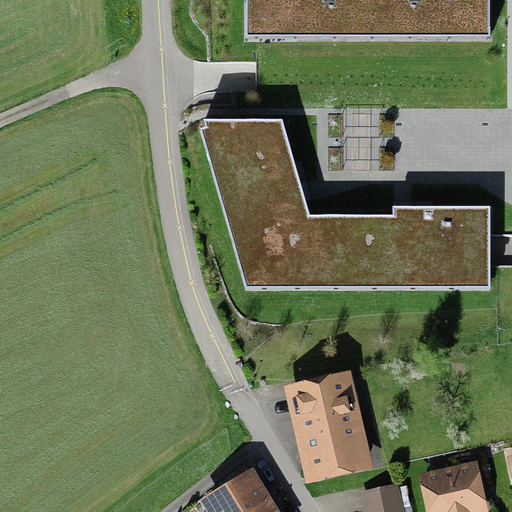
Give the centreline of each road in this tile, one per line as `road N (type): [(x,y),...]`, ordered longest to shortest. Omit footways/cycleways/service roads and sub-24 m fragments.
road 1 (residential): [(150,0),(185,288),(211,352),(310,511)]
road 2 (track): [(154,59),(0,123)]
